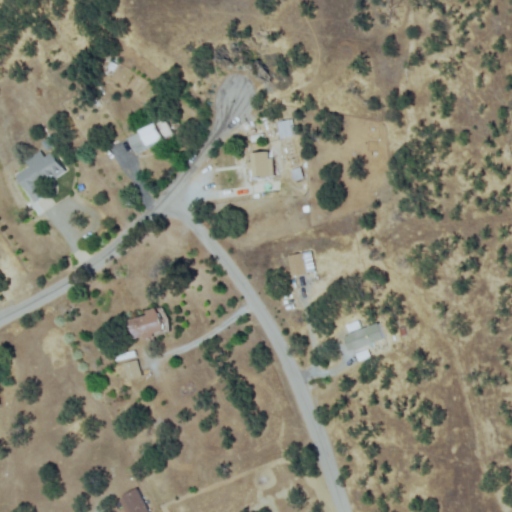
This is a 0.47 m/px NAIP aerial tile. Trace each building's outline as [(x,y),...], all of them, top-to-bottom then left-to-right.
[(130,138),(166,118),(174,134),(138,154),(130,138)] [(293,136),(282,139),(278,124),(292,120),(293,125),(291,126),(293,136)] [(33,202),(21,173),(32,168),(29,161),(54,151),(64,173),(42,182),(48,196),(33,202)] [(269,153),(269,160),(272,160),(272,178),(255,179),(254,169),(250,169),(250,163),(254,163),(254,154),(269,153)] [(293,172),(300,169),(304,178),(296,180),(293,172)] [(289,256),(304,253),(308,273),(293,276),(289,256)] [(154,332),(155,335),(147,337),(147,334),(137,337),(132,320),(150,315),(149,311),(161,308),(166,329),(154,332)] [(349,332),(346,325),(360,320),(362,327),(349,332)] [(351,351),(345,337),(378,324),(383,339),(351,351)] [(359,361),(357,355),(368,351),(370,357),(359,361)] [(136,361),(142,375),(130,380),(124,365),(136,361)] [(128,511),(121,498),(138,490),(149,511),(128,511)]
